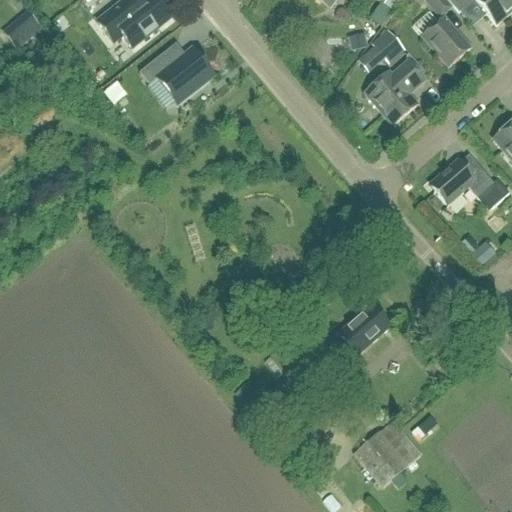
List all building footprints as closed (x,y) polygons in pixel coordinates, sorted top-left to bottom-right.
[(88,0),(67,17),(79,33),(117,3),(114,0),(88,0)] [(371,0),(383,8),(388,0),(312,0),(329,12),(338,0),(371,0)] [(420,0),(437,19),(448,10),(439,0),(420,0)] [(472,3),(494,28),(511,12),(501,0),(443,0),(457,15),(472,3)] [(511,0),(501,0),(511,12),(511,0)] [(168,24),(151,1),(129,19),(120,8),(96,27),(112,48),(121,41),(131,53),(168,24)] [(446,70),(468,51),(442,21),(420,39),(446,70)] [(389,63),(398,55),(401,52),(388,37),(376,48),(359,62),(368,73),(385,58),(389,63)] [(192,53),(184,60),(168,72),(159,61),(138,77),(148,90),(155,84),(175,109),(213,80),(192,53)] [(390,129),(415,108),(406,97),(422,83),(406,64),(389,78),(387,75),(362,96),(390,129)] [(116,107),(126,99),(115,86),(106,94),(116,107)] [(511,126),(491,144),(511,167),(511,126)] [(467,193),(484,213),(491,213),(508,198),(496,184),(492,188),(484,178),(474,186),(456,165),(428,189),(446,210),(467,193)] [(357,360),(389,331),(370,309),(364,313),(362,311),(360,313),(362,316),(324,349),(349,378),(363,367),(357,360)] [(272,364),(299,396),(304,402),(337,374),(318,351),(314,354),(302,340),(272,364)] [(249,384),(234,397),(254,421),(269,409),(249,384)] [(294,433),(310,449),(323,437),(307,420),(294,433)] [(379,492),(418,457),(391,424),(350,458),(379,492)]
